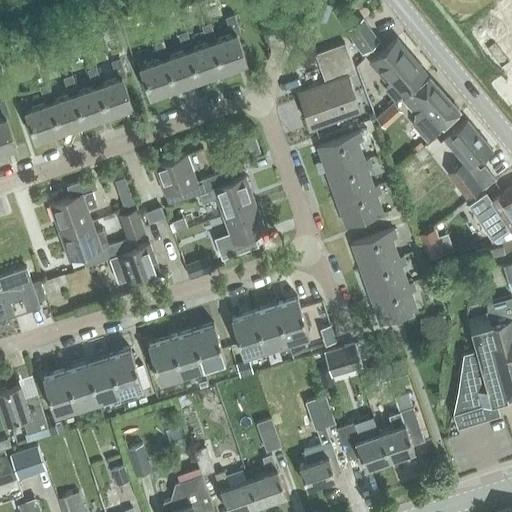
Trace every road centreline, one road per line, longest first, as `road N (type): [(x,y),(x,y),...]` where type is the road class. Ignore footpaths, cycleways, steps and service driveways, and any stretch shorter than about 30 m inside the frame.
road 1 (residential): [(0,353),(311,255)]
road 2 (residential): [(0,191),(258,100)]
road 3 (tertiary): [(511,149),(394,0)]
road 4 (residential): [(311,255),(258,100)]
